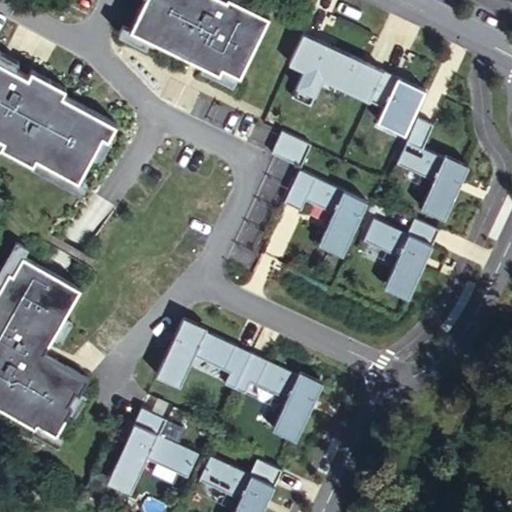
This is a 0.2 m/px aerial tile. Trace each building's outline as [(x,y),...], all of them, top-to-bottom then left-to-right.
[(146,0),(134,25),(134,26),(154,36),(206,62),(223,71),(226,65),(241,73),(244,74),(269,22),(255,15),(259,7),(246,0),(146,0)] [(273,13),(259,7),(255,15),(269,22),(273,13)] [(150,44),(154,36),(134,26),(134,25),(127,21),(122,30),(150,44)] [(381,120),(408,132),(426,91),(308,33),(294,63),(308,70),(296,96),(314,105),(327,78),(387,106),(381,120)] [(0,134),(7,138),(4,144),(36,162),(39,156),(82,179),(105,135),(111,138),(119,122),(66,93),(50,85),(54,79),(34,68),(31,74),(18,68),(0,57),(0,134)] [(237,82),(241,73),(226,65),(223,71),(206,62),(205,66),(237,82)] [(436,123),(421,116),(400,162),(436,179),(423,206),(446,217),(469,167),(425,147),(436,123)] [(286,130),(276,152),(304,165),(315,143),(286,130)] [(303,167),(287,202),(304,210),(309,199),(336,212),(325,237),(349,248),(371,199),(303,167)] [(381,202),(376,213),(395,223),(401,212),(381,202)] [(377,216),(369,238),(404,254),(391,281),(412,291),(435,243),(412,232),(377,216)] [(419,217),(412,232),(435,243),(442,227),(419,217)] [(0,405),(30,424),(27,428),(54,445),(59,437),(53,433),(67,411),(73,415),(84,396),(78,392),(88,377),(65,362),(42,348),(82,284),(23,247),(12,265),(8,262),(0,274),(0,405)] [(240,392),(277,409),(270,424),(296,437),(303,421),(320,381),(181,316),(163,356),(156,371),(182,384),(189,368),(225,385),(220,396),(235,403),(240,392)] [(145,405),(138,420),(111,475),(134,486),(149,457),(157,461),(152,471),(171,481),(177,470),(190,477),(202,453),(164,433),(171,418),(145,405)] [(215,452),(246,466),(251,455),(220,441),(215,452)] [(264,511),(279,483),(286,467),(260,455),(253,470),(214,452),(202,476),(243,496),(235,511),(264,511)]
